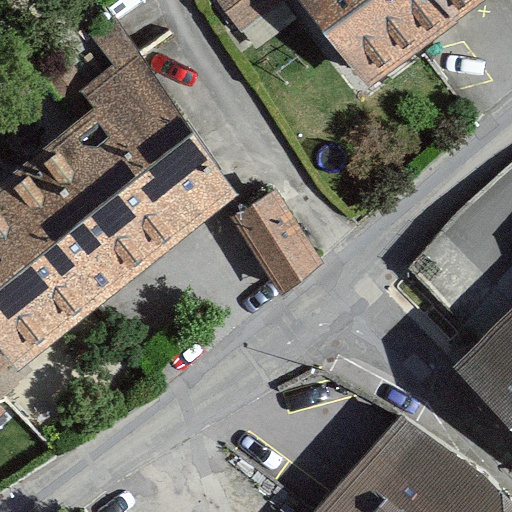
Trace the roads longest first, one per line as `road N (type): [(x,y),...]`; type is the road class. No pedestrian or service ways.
road 1 (residential): [(52,511),(344,290)]
road 2 (residential): [(344,290),(161,22),(166,0)]
road 3 (residential): [(511,464),(344,290)]
road 4 (residential): [(344,290),(511,150)]
